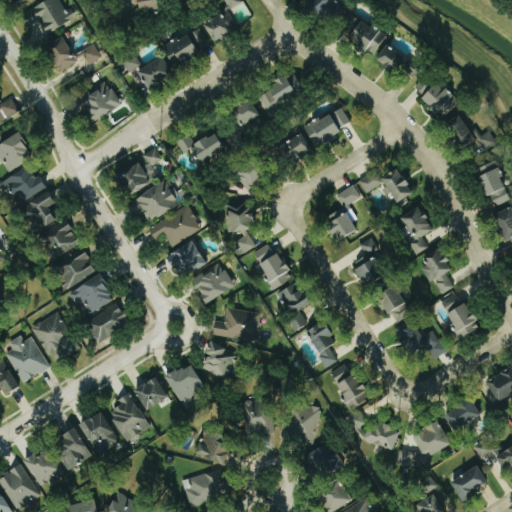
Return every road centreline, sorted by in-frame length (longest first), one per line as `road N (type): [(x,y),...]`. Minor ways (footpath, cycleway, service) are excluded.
road 1 (residential): [(511,319),(427,156),(376,100),(289,32),(265,0)]
road 2 (residential): [(162,324),(158,303),(89,198),(0,35)]
road 3 (residential): [(358,322),(297,226),(299,204),(405,128)]
road 4 (residential): [(289,32),(74,171)]
road 5 (residential): [(511,330),(427,387),(408,390),(358,322)]
road 6 (residential): [(162,324),(153,339),(0,436)]
